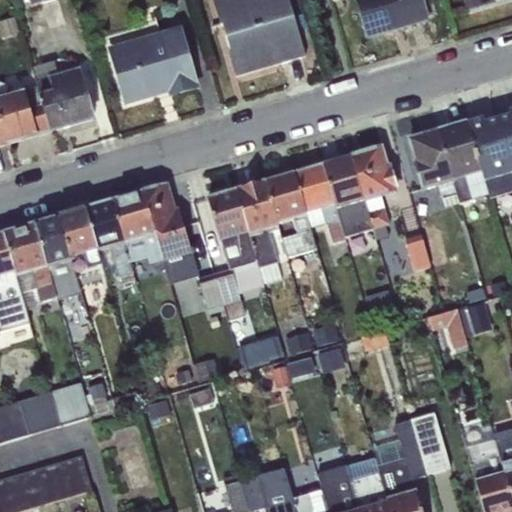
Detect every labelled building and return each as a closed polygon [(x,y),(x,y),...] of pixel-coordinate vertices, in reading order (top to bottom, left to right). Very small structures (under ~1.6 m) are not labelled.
[(288,0),(214,0),(213,0),(236,78),(305,57),(288,0)] [(356,0),(367,39),(428,21),(421,0),(356,0)] [(463,0),(466,10),(499,0),(463,0)] [(14,18),(0,22),(0,27),(3,38),(19,34),(14,18)] [(179,28),(109,48),(125,104),(170,91),(171,96),(197,88),(179,28)] [(55,61),(33,69),(38,82),(60,75),(55,61)] [(94,120),(79,69),(60,75),(38,82),(36,83),(37,87),(50,132),(94,120)] [(37,87),(0,98),(0,119),(8,145),(50,132),(37,87)] [(510,117),(497,121),(511,169),(511,111),(508,112),(510,117)] [(484,120),(466,125),(487,196),(488,201),(511,194),(511,169),(497,121),(485,124),(484,120)] [(466,125),(437,133),(457,204),(487,196),(466,125)] [(457,204),(437,133),(410,141),(425,192),(439,188),(445,208),(457,204)] [(381,150),(351,159),(365,205),(372,230),(372,231),(389,226),(381,201),(390,199),(399,195),(390,164),(386,165),(381,150)] [(351,159),(322,167),(335,213),(365,205),(351,159)] [(322,167),(294,176),(309,229),(325,225),(332,245),(343,241),(343,239),(335,213),(322,167)] [(294,176),(265,184),(277,226),(293,222),(297,235),(281,240),(286,260),(315,251),(309,229),(294,176)] [(265,184),(236,193),(257,264),(263,286),(281,280),(277,264),(267,231),(277,229),(277,226),(265,184)] [(166,187),(143,194),(162,261),(170,287),(199,280),(180,208),(173,210),(166,187)] [(257,264),(236,193),(208,201),(229,271),(257,264)] [(143,194),(112,203),(130,264),(147,259),(149,265),(162,261),(143,194)] [(112,203),(85,210),(104,277),(106,282),(133,274),(130,264),(112,203)] [(365,205),(335,213),(343,239),(372,230),(365,205)] [(85,210),(59,218),(78,285),(104,277),(85,210)] [(413,213),(399,216),(414,273),(430,268),(413,213)] [(59,218),(35,225),(56,300),(80,293),(78,285),(59,218)] [(35,225),(3,234),(25,308),(56,300),(35,225)] [(3,234),(0,235),(0,332),(30,323),(25,308),(3,234)] [(231,272),(214,276),(225,312),(228,323),(245,318),(231,272)] [(225,312),(214,276),(198,281),(206,311),(207,311),(208,317),(225,312)] [(389,291),(363,299),(371,325),(397,318),(389,291)] [(465,308),(457,310),(466,339),(491,330),(485,306),(466,312),(465,308)] [(466,339),(457,310),(445,314),(428,319),(432,334),(447,329),(453,351),(468,347),(466,339)] [(334,326),(313,332),(318,350),(339,344),(334,326)] [(385,331),(360,338),(365,354),(389,347),(385,331)] [(307,336),(283,344),(288,359),(312,351),(307,336)] [(279,339),(236,351),(241,368),(283,356),(279,339)] [(339,350),(318,357),(323,375),(345,368),(339,350)] [(287,366),(292,382),(316,375),(312,359),(287,366)] [(214,360),(194,366),(199,384),(219,378),(214,360)] [(286,368),(271,372),(277,391),(291,387),(290,382),(286,368)] [(137,392),(140,400),(161,394),(158,382),(136,388),(137,392)] [(90,400),(85,401),(90,418),(114,411),(111,401),(106,403),(105,399),(107,398),(102,384),(87,389),(90,400)] [(81,385),(51,395),(60,427),(90,418),(85,401),(81,385)] [(208,388),(189,393),(195,412),(214,406),(208,388)] [(140,400),(137,392),(111,400),(111,401),(114,411),(140,403),(140,400)] [(51,395),(19,404),(29,436),(60,427),(51,395)] [(19,404),(0,409),(0,443),(0,445),(29,436),(19,404)] [(511,410),(511,436),(495,441),(511,499),(511,404),(511,405),(511,410)] [(406,460),(412,481),(427,477),(411,421),(408,411),(395,414),(399,426),(395,427),(400,441),(406,460)] [(433,415),(411,421),(427,477),(450,470),(433,415)] [(466,449),(495,441),(491,426),(461,434),(466,449)] [(406,460),(400,441),(372,449),(375,459),(378,468),(406,460)] [(511,511),(511,499),(495,441),(466,449),(483,511),(511,511)] [(82,457),(45,468),(56,503),(60,501),(68,499),(92,492),(82,457)] [(375,459),(346,467),(358,511),(390,511),(378,468),(375,459)] [(406,460),(378,468),(390,511),(421,511),(412,481),(406,460)] [(358,511),(346,467),(317,475),(321,492),(327,511),(358,511)] [(45,468),(11,478),(22,511),(26,511),(39,508),(56,503),(45,468)] [(249,511),(241,483),(238,475),(222,480),(231,511),(249,511)] [(0,481),(0,511),(22,511),(11,478),(0,481)] [(258,478),(241,483),(249,511),(257,511),(267,509),(258,478)] [(295,511),(292,500),(288,486),(273,491),(278,511),(295,511)] [(327,511),(321,492),(292,500),(295,511),(327,511)]
